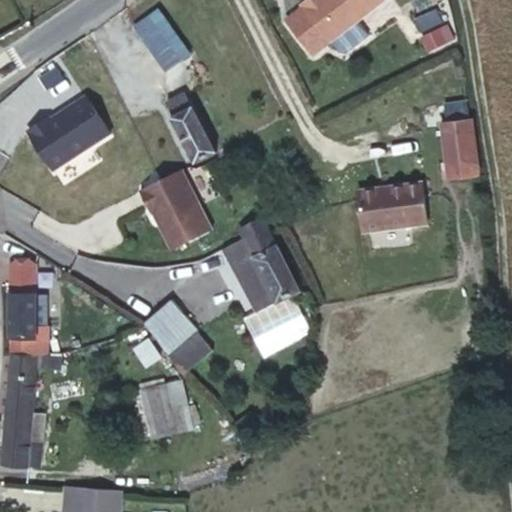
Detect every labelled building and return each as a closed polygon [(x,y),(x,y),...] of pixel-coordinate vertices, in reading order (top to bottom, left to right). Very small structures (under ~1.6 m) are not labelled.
[(319,0),(305,10),(307,12),(332,48),(388,9),(380,0),(319,0)] [(192,54),(164,9),(139,25),(167,70),(192,54)] [(332,48),(307,12),(291,23),(316,60),(332,48)] [(442,40),(426,47),(432,61),(448,54),(442,40)] [(59,61),(43,71),(49,82),(66,72),(59,61)] [(54,113),(33,127),(59,165),(115,128),(91,91),(55,115),(54,113)] [(193,108),(186,94),(167,102),(174,116),(172,117),(193,165),(215,156),(193,108)] [(482,183),(473,127),(444,132),(451,187),(482,183)] [(180,170),(137,189),(147,212),(149,211),(167,250),(207,232),(180,170)] [(438,231),(432,190),(368,199),(374,240),(438,231)] [(251,242),(275,230),(270,218),(246,230),(251,242)] [(306,293),(275,230),(251,242),(233,250),(264,313),(306,293)] [(33,264),(11,264),(11,352),(34,351),(46,348),(46,323),(34,323),(33,264)] [(171,304),(147,329),(175,357),(199,332),(171,304)] [(307,335),(299,319),(283,327),(274,310),(247,323),(264,357),(307,335)] [(219,351),(199,332),(175,357),(174,358),(193,378),(219,351)] [(34,351),(11,352),(12,401),(36,398),(34,351)] [(36,398),(12,401),(12,468),(37,468),(36,398)] [(256,416),(248,423),(252,427),(260,419),(256,416)] [(248,423),(241,429),(256,445),(271,432),(260,419),(252,427),(248,423)]
